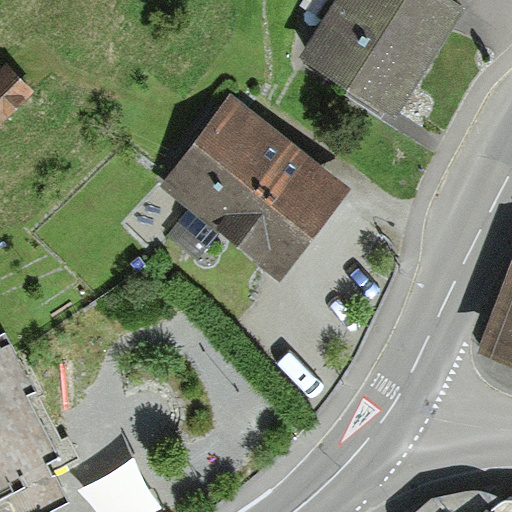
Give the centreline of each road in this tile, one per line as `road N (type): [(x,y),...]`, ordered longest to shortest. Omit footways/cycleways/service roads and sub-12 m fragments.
road 1 (tertiary): [(511,167),(393,407)]
road 2 (tertiary): [(294,511),(393,407)]
road 3 (tertiary): [(393,407),(511,428)]
